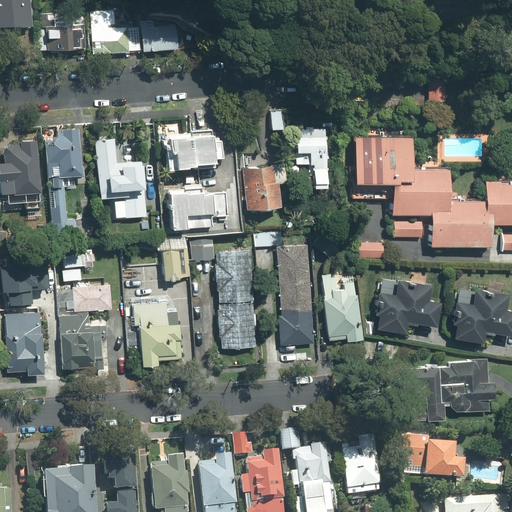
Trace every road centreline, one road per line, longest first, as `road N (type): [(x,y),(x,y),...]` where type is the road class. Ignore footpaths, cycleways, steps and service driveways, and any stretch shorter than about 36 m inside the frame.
road 1 (residential): [(323,390),(0,418)]
road 2 (residential): [(0,95),(303,76)]
